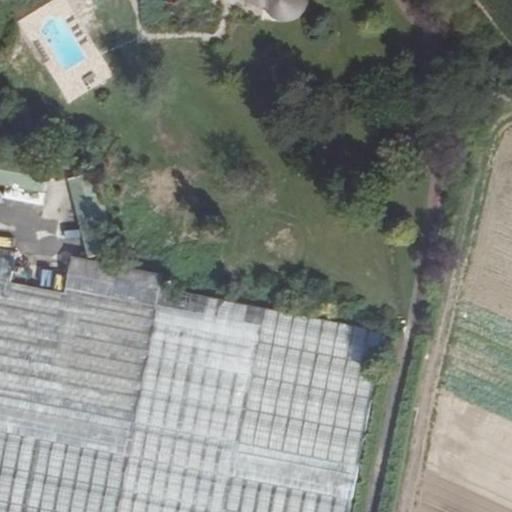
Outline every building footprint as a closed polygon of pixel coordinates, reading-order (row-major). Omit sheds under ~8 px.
[(49,10),(49,0),(22,0),(25,2),(24,2),(23,7),(23,11),(24,17),(26,22),(49,10)] [(263,0),(266,1),(270,9),(276,14),(283,17),(289,17),(294,16),(299,13),(304,8),(307,0),(263,0)] [(0,183),(44,192),(50,164),(50,163),(0,153),(0,183)] [(109,254),(98,174),(75,178),(85,257),(109,254)] [(351,511),(381,364),(387,331),(163,287),(158,311),(13,281),(18,252),(0,248),(0,511),(351,511)]
